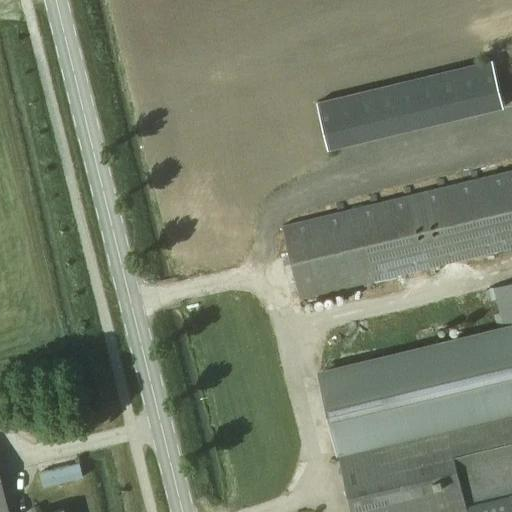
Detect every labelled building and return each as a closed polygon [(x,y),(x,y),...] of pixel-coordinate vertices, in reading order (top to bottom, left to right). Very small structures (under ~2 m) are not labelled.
[(497,58),(320,97),(331,146),(508,107),(497,58)] [(511,247),(511,170),(282,226),(299,298),(511,247)] [(495,325),(316,369),(336,453),(511,409),(511,282),(486,289),(495,325)] [(511,511),(511,409),(336,453),(350,511),(511,511)] [(45,484),(84,479),(82,463),(43,468),(45,484)] [(0,511),(63,511),(63,510),(55,511),(10,511),(0,469),(0,511)]
